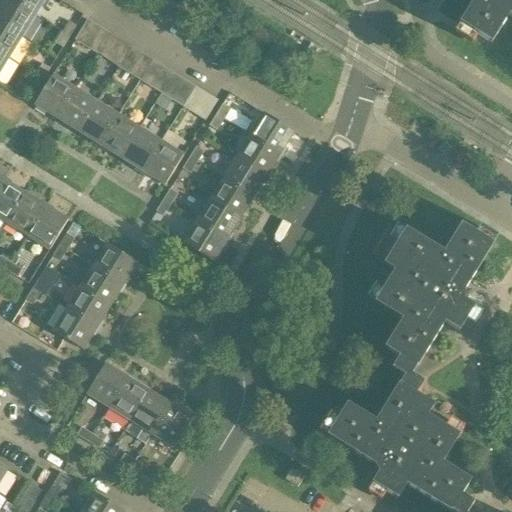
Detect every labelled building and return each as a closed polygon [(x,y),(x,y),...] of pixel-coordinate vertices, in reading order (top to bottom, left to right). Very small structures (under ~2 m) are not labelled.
[(8,0),(3,0),(0,5),(0,25),(22,38),(36,17),(8,0)] [(8,0),(36,17),(45,0),(8,0)] [(511,0),(476,0),(461,25),(491,43),(509,15),(511,17),(511,0)] [(75,40),(86,47),(98,28),(87,21),(75,40)] [(68,22),(61,33),(69,37),(76,26),(68,22)] [(0,25),(0,54),(9,60),(22,38),(0,25)] [(86,47),(97,54),(109,34),(98,28),(86,47)] [(69,37),(61,33),(55,44),(62,48),(69,37)] [(97,54),(107,61),(119,41),(109,34),(97,54)] [(107,61),(118,67),(130,48),(119,41),(107,61)] [(118,67),(128,74),(141,54),(130,48),(118,67)] [(0,73),(9,60),(0,54),(0,73)] [(128,74),(139,81),(151,61),(141,54),(128,74)] [(139,81),(150,87),(162,68),(151,61),(139,81)] [(42,64),(35,76),(43,80),(50,69),(42,64)] [(150,87),(160,94),(172,74),(162,68),(150,87)] [(160,94),(171,101),(183,81),(172,74),(160,94)] [(43,80),(35,76),(29,87),(36,91),(43,80)] [(34,106),(56,120),(75,89),(53,76),(34,106)] [(171,101),(182,108),(194,88),(183,81),(171,101)] [(182,108),(193,114),(205,95),(194,88),(182,108)] [(56,120),(77,133),(96,102),(75,89),(56,120)] [(205,95),(193,114),(205,122),(217,102),(205,95)] [(77,133),(99,146),(118,116),(96,102),(77,133)] [(221,106),(215,117),(222,122),(229,111),(221,106)] [(263,114),(248,138),(278,157),(293,133),(263,114)] [(99,146),(120,160),(139,129),(118,116),(99,146)] [(222,122),(215,117),(208,128),(215,133),(222,122)] [(120,160),(142,173),(161,143),(139,129),(120,160)] [(248,138),(235,159),(265,178),(278,157),(248,138)] [(161,143),(142,173),(164,187),(183,157),(161,143)] [(195,149),(188,160),(195,164),(202,153),(195,149)] [(235,159),(222,181),(252,199),(265,178),(235,159)] [(195,164),(188,160),(181,171),(189,176),(195,164)] [(0,186),(0,221),(5,224),(24,194),(3,181),(0,186)] [(222,181),(208,202),(239,221),(252,199),(222,181)] [(168,193),(162,203),(169,208),(175,197),(168,193)] [(5,224),(26,237),(45,207),(24,194),(5,224)] [(208,202),(195,224),(225,242),(239,221),(208,202)] [(169,208),(162,203),(155,214),(162,218),(169,208)] [(45,207),(26,237),(48,251),(67,221),(45,207)] [(225,242),(195,224),(182,245),(212,263),(225,242)] [(468,511),(474,504),(461,496),(469,484),(440,466),(463,430),(450,422),(445,431),(426,419),(432,408),(416,398),(424,384),(412,377),(444,325),(459,334),(469,316),(473,310),(470,308),(473,303),(470,293),(465,290),(491,248),(461,229),(444,258),(396,229),(390,240),(398,245),(384,268),(394,274),(384,292),(374,286),(366,300),(403,323),(386,351),(399,359),(394,367),(392,371),(404,379),(375,427),(347,409),(339,422),(332,417),(320,435),(370,465),(367,470),(369,480),(374,483),(372,486),(396,501),(405,487),(444,511),(468,511)] [(66,235),(59,246),(67,251),(74,239),(66,235)] [(107,245),(93,267),(123,286),(137,264),(107,245)] [(67,251),(59,246),(52,257),(60,262),(67,251)] [(0,267),(5,271),(10,264),(0,257),(0,267)] [(10,264),(5,271),(16,278),(21,270),(10,264)] [(93,267),(79,289),(109,308),(123,286),(93,267)] [(39,279),(32,289),(39,294),(46,283),(39,279)] [(39,294),(32,289),(26,300),(33,304),(39,294)] [(79,289),(66,310),(96,329),(109,308),(79,289)] [(96,329),(66,310),(52,332),(82,351),(96,329)] [(87,395),(109,409),(128,378),(105,364),(87,395)] [(109,409),(130,422),(149,391),(128,378),(109,409)] [(151,435),(152,435),(171,405),(149,391),(130,422),(142,429),(136,440),(145,445),(151,435)] [(171,405),(152,435),(174,449),(193,419),(171,405)] [(77,436),(88,443),(93,435),(82,428),(77,436)] [(93,435),(88,443),(99,449),(104,442),(93,435)] [(119,462),(131,469),(136,461),(135,461),(138,457),(128,451),(125,455),(124,454),(119,462)] [(136,461),(131,469),(142,476),(147,468),(136,461)] [(284,481),(297,489),(304,478),(291,470),(284,481)] [(54,485),(47,495),(54,500),(61,489),(54,485)] [(124,511),(95,494),(83,511),(124,511)] [(54,500),(47,495),(40,506),(47,510),(54,500)] [(28,497),(21,509),(26,511),(29,511),(35,502),(28,497)]
